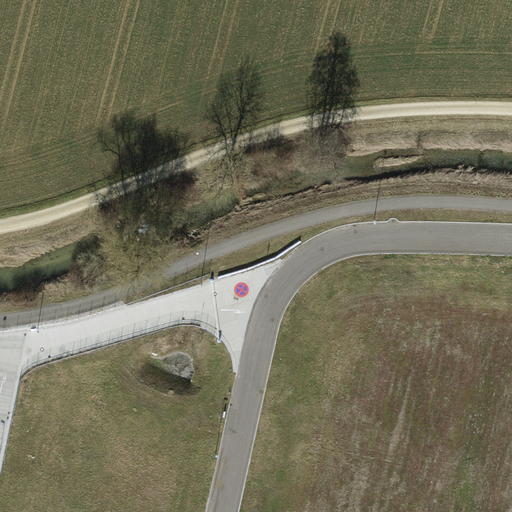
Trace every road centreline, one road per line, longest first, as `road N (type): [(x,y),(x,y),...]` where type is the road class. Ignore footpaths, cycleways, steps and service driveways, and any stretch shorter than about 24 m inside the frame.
road 1 (track): [(0,320),(87,302),(264,232),(373,204),(511,208)]
road 2 (track): [(0,224),(67,210),(199,156),(355,113),(511,109)]
road 3 (residential): [(511,244),(347,238),(309,254),(281,279),(225,511)]
